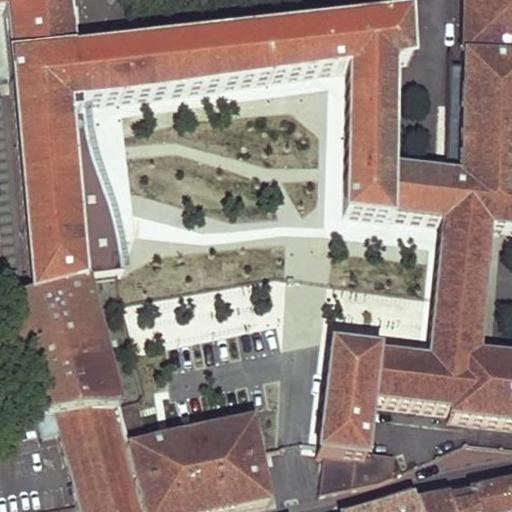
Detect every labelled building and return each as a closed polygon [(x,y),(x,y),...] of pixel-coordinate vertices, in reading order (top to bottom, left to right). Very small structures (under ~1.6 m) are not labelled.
[(0,0),(0,11),(7,10),(11,51),(75,45),(71,14),(71,9),(69,0),(0,0)] [(353,0),(355,14),(75,45),(11,51),(29,298),(90,281),(74,105),(348,66),(342,218),(441,227),(449,202),(457,173),(396,166),(398,61),(414,58),(413,8),(408,8),(408,0),(353,0)] [(511,0),(460,0),(457,173),(511,184),(511,0)] [(382,347),(329,342),(315,451),(314,461),(321,461),(353,464),(364,465),(370,457),(376,411),(447,419),(446,426),(511,432),(511,184),(457,173),(449,202),(441,227),(434,300),(427,358),(382,354),(382,347)] [(76,511),(75,508),(49,511),(139,511),(125,446),(119,411),(122,405),(107,341),(90,281),(29,298),(4,304),(32,418),(35,418),(42,439),(57,436),(78,511),(76,511)] [(254,418),(125,446),(139,511),(253,511),(273,508),(263,456),(254,418)] [(376,487),(391,481),(393,459),(370,457),(364,465),(353,464),(350,492),(376,487)] [(350,492),(353,464),(321,461),(317,499),(350,492)] [(468,511),(511,511),(511,491),(499,494),(464,501),(468,511)] [(444,504),(446,511),(468,511),(464,501),(454,502),(444,504)] [(375,511),(412,511),(407,502),(375,511)]
